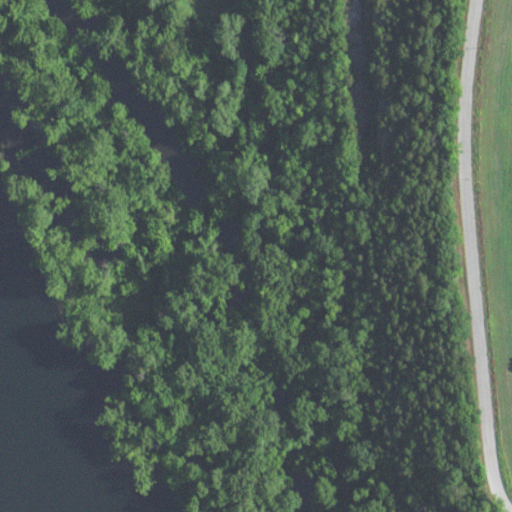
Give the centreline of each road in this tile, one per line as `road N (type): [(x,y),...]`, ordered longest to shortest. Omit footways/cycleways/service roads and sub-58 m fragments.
road 1 (residential): [(511,506),(494,455),(469,136),(482,0)]
road 2 (residential): [(254,0),(263,46),(230,192),(66,301)]
